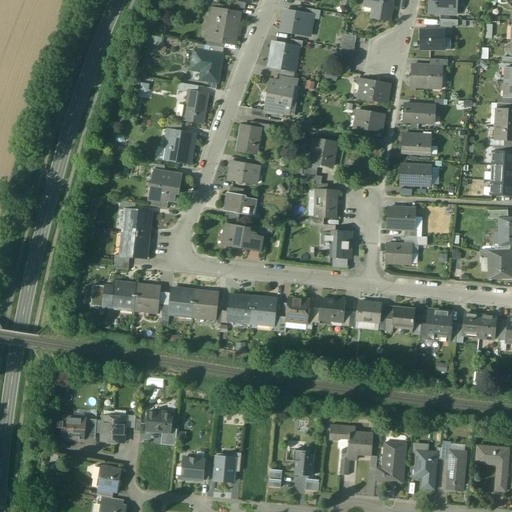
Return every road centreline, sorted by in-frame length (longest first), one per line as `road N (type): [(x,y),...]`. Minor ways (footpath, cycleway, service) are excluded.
road 1 (secondary): [(0,487),(41,227),(116,0)]
road 2 (residential): [(369,285),(205,268),(186,254),(184,239),(273,0)]
road 3 (residential): [(511,301),(369,285)]
